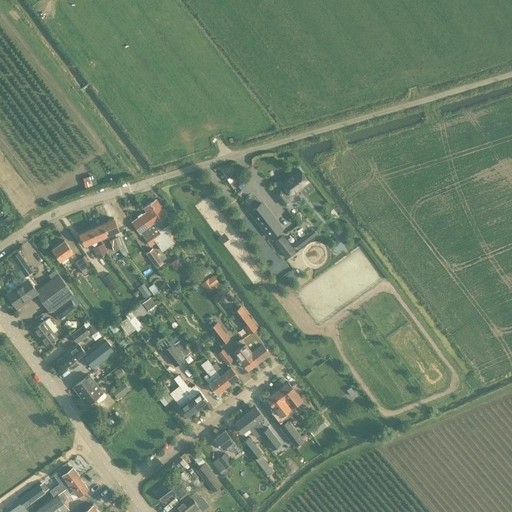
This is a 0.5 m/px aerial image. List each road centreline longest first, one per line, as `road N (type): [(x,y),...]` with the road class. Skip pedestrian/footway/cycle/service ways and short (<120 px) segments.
road 1 (unclassified): [(0,249),(71,208),(511,73)]
road 2 (tertiary): [(124,485),(0,315)]
road 3 (residential): [(124,485),(281,365)]
